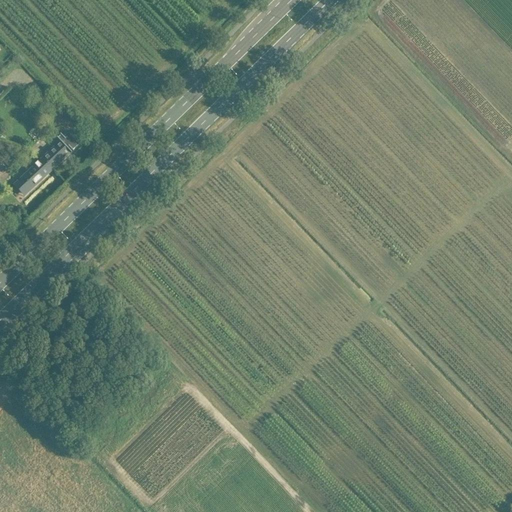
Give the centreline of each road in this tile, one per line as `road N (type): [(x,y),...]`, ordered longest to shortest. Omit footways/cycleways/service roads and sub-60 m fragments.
road 1 (primary): [(0,326),(332,0)]
road 2 (primary): [(293,0),(0,283)]
